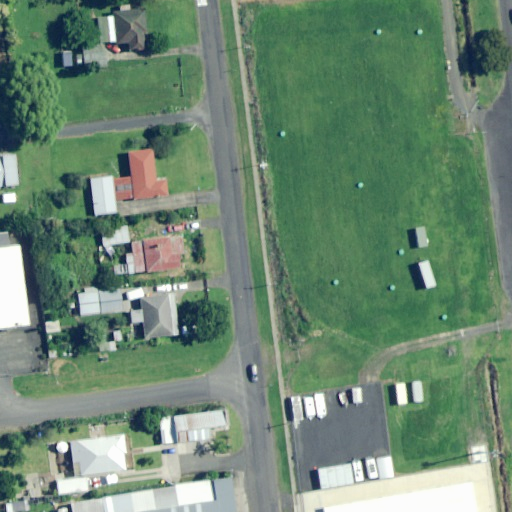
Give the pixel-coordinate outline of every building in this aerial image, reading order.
[(144,11),(114,12),(114,16),(115,41),(116,43),(131,42),(131,49),(146,48),(144,11)] [(115,41),(114,16),(98,17),(100,42),(115,41)] [(70,51),(61,52),(61,66),(71,66),(70,51)] [(101,51),(80,55),(82,70),(104,66),(101,51)] [(152,150),(129,153),(135,199),(168,196),(166,179),(156,180),(152,150)] [(14,152),(0,153),(0,187),(19,184),(14,152)] [(111,177),(91,179),(95,218),(116,216),(111,177)] [(127,242),(124,226),(98,229),(101,246),(127,242)] [(177,237),(142,241),(145,272),(181,268),(177,237)] [(0,328),(32,324),(21,246),(0,248),(0,328)] [(110,279),(110,267),(97,267),(97,279),(110,279)] [(120,289),(99,292),(101,313),(122,311),(120,289)] [(97,291),(78,293),(81,316),(100,314),(97,291)] [(169,296),(142,299),(146,338),(174,335),(169,296)] [(57,320),(43,322),(45,333),(58,332),(57,320)] [(223,426),(221,411),(158,419),(161,445),(195,440),(196,449),(214,447),(213,440),(208,440),(206,428),(223,426)] [(124,436),(72,442),(75,463),(80,462),(82,476),(128,470),(124,436)] [(217,511),(213,480),(71,503),(72,511),(217,511)] [(479,511),(474,482),(323,507),(323,511),(479,511)]
